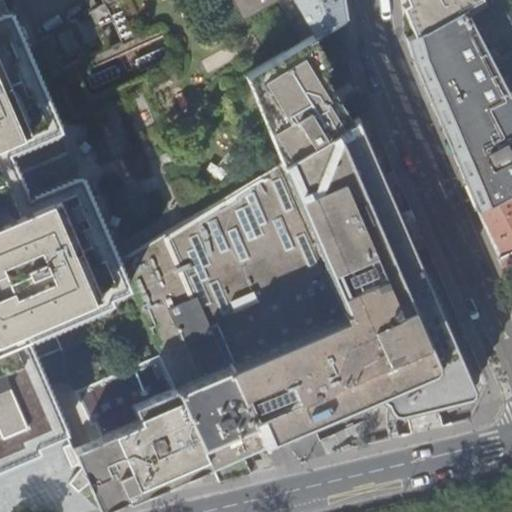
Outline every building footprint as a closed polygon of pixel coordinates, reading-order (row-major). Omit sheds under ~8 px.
[(116,260),(0,0),(0,465),(23,455),(37,449),(35,443),(64,431),(24,336),(52,325),(66,360),(93,349),(76,314),(110,300),(108,295),(128,285),(116,260)] [(234,0),(243,17),(275,0),(234,0)] [(280,0),(285,8),(295,3),(306,23),(297,29),(303,39),(307,38),(343,17),(340,0),(280,0)] [(511,0),(473,0),(463,6),(423,29),(406,38),(412,60),(427,95),(441,127),(451,151),(471,197),(472,198),(476,208),(511,189),(511,0)] [(408,0),(406,1),(417,20),(423,29),(463,6),(473,0),(408,0)] [(51,32),(70,69),(123,43),(104,5),(51,32)] [(290,18),(294,24),(299,21),(296,15),(290,18)] [(314,50),(307,38),(303,39),(248,70),(266,100),(262,103),(276,126),(272,129),(289,157),(351,120),(342,104),(328,81),(321,69),(324,66),(314,50)] [(289,157),(116,260),(128,285),(171,378),(225,355),(263,443),(271,439),(279,436),(319,418),(363,399),(382,391),(388,406),(393,410),(399,412),(433,403),(467,394),(471,385),(466,374),(453,344),(440,314),(432,293),(416,257),(386,189),(369,148),(356,118),(351,120),(289,157)] [(511,248),(511,189),(476,208),(486,231),(497,256),(511,248)] [(511,248),(497,256),(501,266),(505,274),(511,269),(511,248)] [(171,378),(174,385),(175,386),(211,464),(214,469),(215,473),(217,477),(219,480),(247,473),(238,452),(262,442),(263,443),(225,355),(171,378)] [(175,386),(133,405),(139,420),(71,448),(78,465),(80,468),(86,484),(97,509),(104,507),(113,503),(129,497),(130,498),(163,485),(166,493),(176,488),(193,481),(190,473),(211,464),(175,386)] [(62,447),(71,468),(78,465),(71,448),(70,444),(62,447)] [(68,482),(78,491),(86,484),(80,468),(68,482)]
